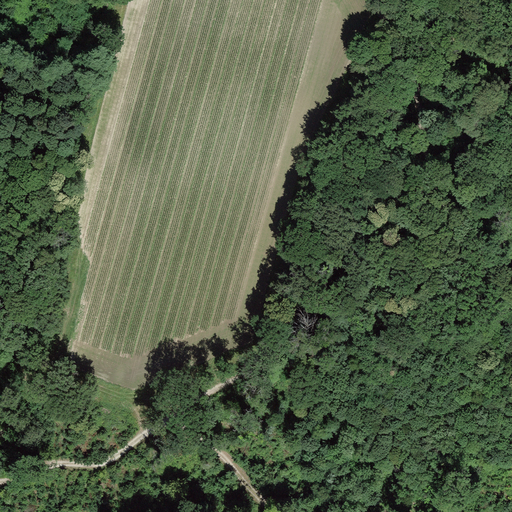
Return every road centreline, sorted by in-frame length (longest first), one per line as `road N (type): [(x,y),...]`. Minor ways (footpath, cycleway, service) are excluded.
road 1 (track): [(499,298),(403,262),(329,356),(277,363),(230,382),(99,466),(52,462),(0,430)]
road 2 (track): [(431,0),(417,87),(427,156),(441,207),(511,324)]
road 3 (track): [(278,511),(177,415)]
